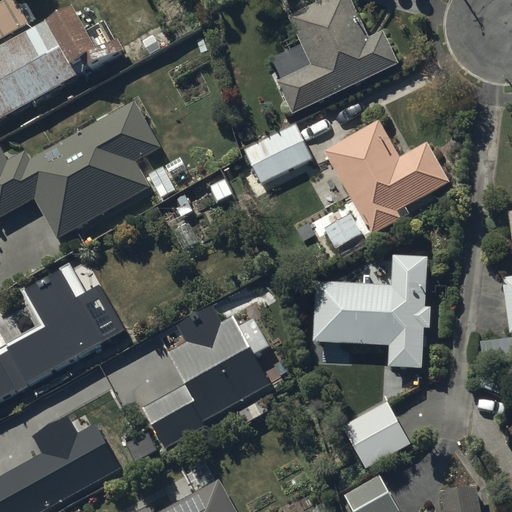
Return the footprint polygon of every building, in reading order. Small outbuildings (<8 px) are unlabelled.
[(17,0),(5,0),(0,3),(0,38),(30,22),(17,0)] [(279,81),(294,113),(399,64),(384,32),(369,39),(351,0),(325,0),(290,17),(295,26),(282,32),(293,54),(275,62),(283,79),(279,81)] [(0,47),(0,119),(125,50),(114,30),(96,40),(77,5),(0,47)] [(0,220),(37,200),(59,239),(153,188),(138,162),(163,148),(137,102),(32,159),(28,152),(11,161),(0,139),(0,220)] [(381,121),(325,152),(372,237),(412,215),(408,208),(451,184),(428,142),(401,157),(381,121)] [(313,159),(296,124),(245,150),(261,184),(313,159)] [(369,247),(351,215),(327,229),(329,232),(318,239),(329,258),(340,253),(344,261),(369,247)] [(317,283),(314,342),(390,346),(389,367),(423,369),(425,329),(432,330),(433,309),(427,309),(430,257),(395,255),(394,263),(388,262),(387,267),(362,265),(361,285),(317,283)] [(6,352),(7,353),(2,356),(0,351),(0,404),(128,335),(89,264),(77,270),(74,264),(64,270),(62,266),(21,289),(44,331),(6,352)] [(511,277),(502,278),(510,335),(511,334),(511,277)] [(221,320),(213,306),(181,323),(188,338),(170,348),(188,381),(145,405),(166,443),(274,384),(235,313),(221,320)] [(389,398),(360,414),(371,435),(348,447),(363,477),(371,473),(369,469),(414,446),(389,398)] [(117,465),(94,423),(79,431),(69,411),(34,430),(48,454),(21,469),(42,506),(117,465)] [(348,460),(331,463),(336,492),(353,489),(348,460)] [(0,511),(31,511),(42,506),(21,469),(0,480),(0,511)] [(400,511),(381,475),(345,494),(354,511),(400,511)] [(236,511),(219,481),(160,511),(154,511),(150,503),(133,511),(236,511)] [(485,511),(481,485),(441,492),(443,511),(485,511)]
